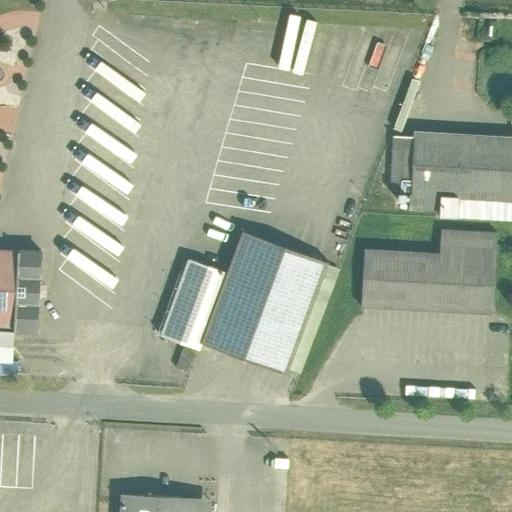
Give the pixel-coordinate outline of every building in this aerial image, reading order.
[(306,71),(364,90),(381,37),(323,19),(306,71)] [(0,130),(14,132),(17,108),(0,105),(0,130)] [(511,133),(510,134),(408,128),(404,209),(511,215),(511,211),(511,133)] [(360,247),(357,302),(492,310),(497,230),(438,226),(436,251),(360,247)] [(320,260),(234,229),(218,273),(193,340),(280,372),(320,260)] [(37,248),(5,246),(1,326),(34,327),(37,248)] [(179,259),(153,330),(191,345),(193,340),(218,273),(179,259)] [(124,492),(123,511),(197,511),(199,496),(124,492)]
